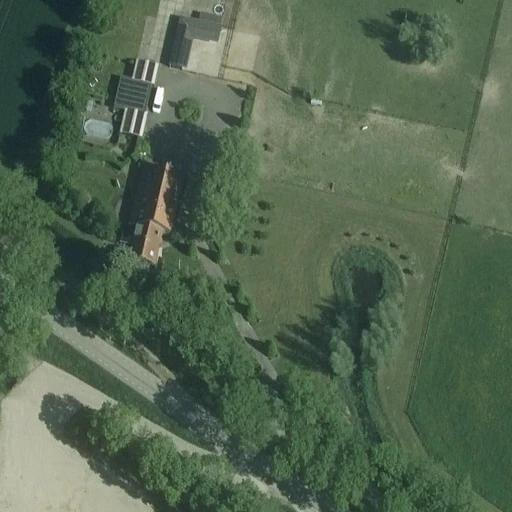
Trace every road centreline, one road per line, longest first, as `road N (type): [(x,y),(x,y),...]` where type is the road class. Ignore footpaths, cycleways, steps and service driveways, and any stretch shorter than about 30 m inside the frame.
road 1 (secondary): [(329,511),(0,282)]
road 2 (track): [(0,234),(98,307),(164,376),(180,408)]
road 3 (track): [(74,287),(279,428)]
